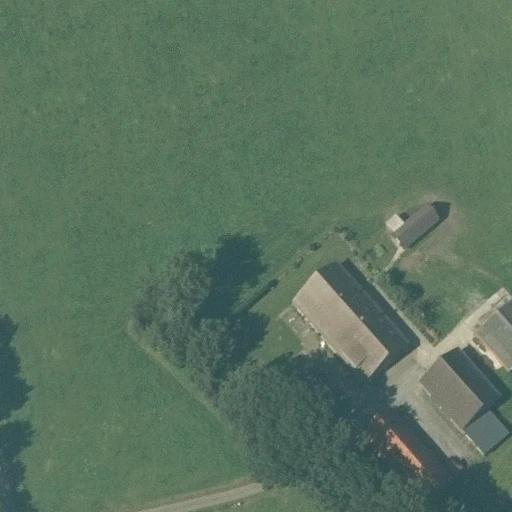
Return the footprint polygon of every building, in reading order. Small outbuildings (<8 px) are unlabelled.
[(385,226),(405,250),(438,221),(426,207),(403,228),(395,218),(385,226)] [(334,268),(293,305),(365,385),(406,348),(334,268)] [(511,299),(508,295),(469,330),(509,374),(511,370),(511,299)] [(455,354),(419,386),(461,434),(485,413),(498,402),(455,354)] [(388,413),(359,439),(422,511),(451,485),(388,413)] [(485,413),(461,434),(482,458),(506,437),(485,413)]
